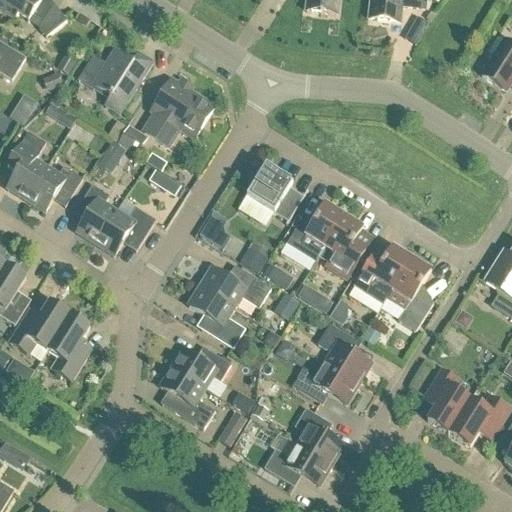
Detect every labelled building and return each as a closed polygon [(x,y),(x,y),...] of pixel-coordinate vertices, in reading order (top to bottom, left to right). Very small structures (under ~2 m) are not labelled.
[(66,26),(45,0),(0,0),(0,16),(14,25),(18,20),(28,26),(32,21),(42,28),(37,36),(46,42),(66,26)] [(337,0),(307,0),(306,16),(335,19),(337,0)] [(339,0),(337,40),(360,41),(362,0),(339,0)] [(424,14),(425,0),(370,0),(367,23),(400,27),(402,11),(424,14)] [(511,50),(497,41),(488,55),(494,60),(481,81),(505,96),(511,85),(511,50)] [(0,78),(11,85),(25,63),(0,47),(0,78)] [(132,67),(114,56),(106,68),(93,60),(78,84),(103,100),(105,98),(111,101),(105,110),(119,119),(152,67),(138,58),(132,67)] [(65,59),(57,73),(68,80),(76,66),(65,59)] [(48,96),(63,91),(59,79),(44,84),(48,96)] [(194,143),(213,113),(171,86),(151,116),(155,119),(144,137),(162,149),(174,130),(194,143)] [(56,125),(62,116),(53,110),(47,120),(56,125)] [(119,149),(128,132),(117,126),(108,142),(119,149)] [(134,158),(145,140),(130,131),(120,149),(134,158)] [(25,206),(47,172),(35,164),(45,148),(27,137),(22,146),(4,174),(14,181),(6,194),(25,206)] [(120,168),(127,156),(114,148),(106,160),(120,168)] [(303,202),(290,193),(292,189),(264,171),(246,201),(288,226),(303,202)] [(47,172),(25,206),(44,218),(53,204),(67,212),(84,184),(63,172),(58,179),(47,172)] [(167,181),(160,193),(169,199),(177,187),(167,181)] [(95,250),(116,215),(105,208),(109,201),(92,190),(74,218),(84,224),(76,238),(95,250)] [(318,261),(344,221),(325,209),(313,229),(302,223),(289,244),(299,251),(296,256),(315,267),(318,261)] [(116,215),(95,250),(114,262),(122,248),(136,257),(156,225),(135,212),(128,223),(116,215)] [(344,221),(318,261),(329,268),(326,272),(334,277),(346,285),(374,241),(362,234),(362,233),(344,221)] [(259,279),(274,254),(257,243),(242,268),(259,279)] [(382,310),(386,303),(411,264),(393,252),(390,257),(380,250),(370,265),(357,286),(367,293),(365,297),(367,298),(365,300),(382,310)] [(511,258),(511,261),(504,257),(485,288),(500,297),(491,311),(511,323),(511,258)] [(415,337),(433,308),(416,298),(430,276),(411,264),(386,303),(404,315),(397,326),(415,337)] [(261,281),(275,290),(282,279),(268,270),(261,281)] [(0,279),(0,321),(15,331),(30,307),(16,298),(25,283),(6,271),(0,279)] [(201,292),(235,314),(241,303),(258,314),(271,294),(239,274),(232,285),(213,273),(201,292)] [(228,324),(235,314),(201,292),(189,312),(208,324),(201,335),(232,355),(245,335),(228,324)] [(290,325),(300,308),(290,302),(279,319),(290,325)] [(328,318),(333,309),(324,304),(319,313),(328,318)] [(340,306),(329,323),(342,331),(347,323),(341,319),(347,310),(340,306)] [(47,356),(69,320),(49,308),(40,321),(29,314),(9,347),(29,360),(35,349),(47,356)] [(467,335),(474,323),(462,316),(455,328),(467,335)] [(69,320),(47,356),(58,363),(51,374),(71,386),(92,354),(81,347),(89,333),(69,320)] [(324,369),(358,390),(371,369),(354,359),(360,349),(329,330),(317,350),(331,358),(324,369)] [(380,337),(369,330),(361,342),(372,349),(380,337)] [(275,353),(281,343),(271,337),(265,347),(275,353)] [(171,373),(205,394),(212,382),(220,387),(231,369),(207,354),(200,365),(183,354),(171,373)] [(0,369),(4,372),(10,362),(1,356),(0,356),(0,369)] [(261,374),(267,364),(257,358),(251,368),(261,374)] [(497,385),(507,375),(490,358),(480,369),(497,385)] [(346,410),(358,390),(324,369),(316,381),(303,373),(292,391),(322,410),(328,400),(346,410)] [(198,406),(205,394),(171,373),(159,392),(167,397),(160,409),(203,435),(215,416),(198,406)] [(448,439),(470,405),(449,391),(454,383),(441,375),(426,398),(439,406),(427,426),(448,439)] [(470,405),(448,439),(469,452),(478,438),(481,440),(485,433),(495,439),(510,415),(489,401),(482,412),(470,405)] [(264,425),(270,416),(259,410),(254,420),(264,425)] [(296,450),(331,471),(343,450),(326,440),(332,430),(305,414),(294,432),(304,438),(296,450)] [(232,453),(248,425),(236,418),(219,445),(232,453)] [(511,427),(503,441),(511,446),(511,453),(503,467),(507,470),(509,473),(511,476),(511,477),(511,427)] [(0,462),(12,469),(19,457),(5,448),(0,455),(0,462)] [(156,449),(154,458),(175,463),(177,454),(156,449)] [(318,492),(331,471),(296,450),(289,463),(275,455),(264,473),(294,492),(301,481),(318,492)] [(0,511),(3,511),(14,495),(0,486),(0,511)]
